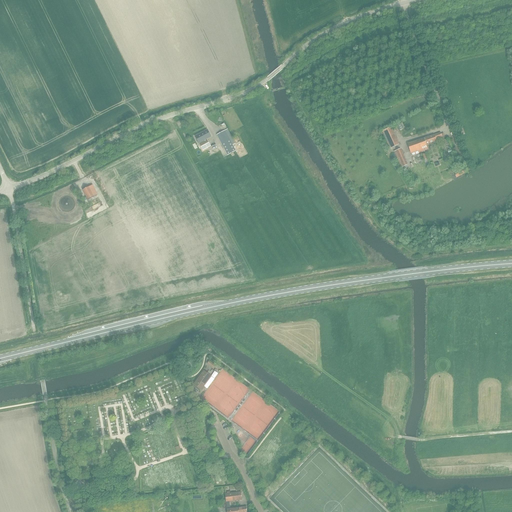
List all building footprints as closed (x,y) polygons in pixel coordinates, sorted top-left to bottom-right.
[(390,148),(399,144),(391,127),(382,131),(390,148)] [(198,143),(211,137),(207,130),(195,136),(198,143)] [(228,155),(236,151),(224,130),(216,135),(228,155)] [(436,139),(442,137),(440,133),(416,141),(416,140),(412,141),(412,142),(408,143),(412,156),(429,150),(427,144),(437,141),(436,139)] [(410,167),(403,152),(396,155),(403,170),(410,167)] [(454,173),(456,177),(464,173),(462,169),(454,173)] [(83,190),(88,199),(97,194),(92,185),(83,190)] [(207,363),(214,368),(216,365),(209,360),(207,363)] [(201,390),(211,376),(204,370),(193,384),(201,390)] [(226,501),(242,500),(241,492),(225,493),(226,501)]
